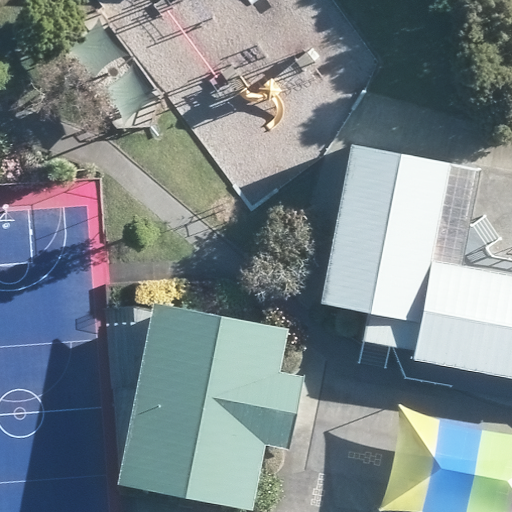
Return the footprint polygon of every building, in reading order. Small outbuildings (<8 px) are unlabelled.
[(511,0),(468,0),(489,137),(511,133),(511,0)] [(417,156),(321,138),(290,297),(387,315),(417,156)] [(511,281),(405,261),(386,360),(511,384),(511,281)] [(275,313),(141,287),(103,484),(238,510),(275,313)] [(511,511),(511,437),(405,418),(388,511),(395,511),(511,511)]
